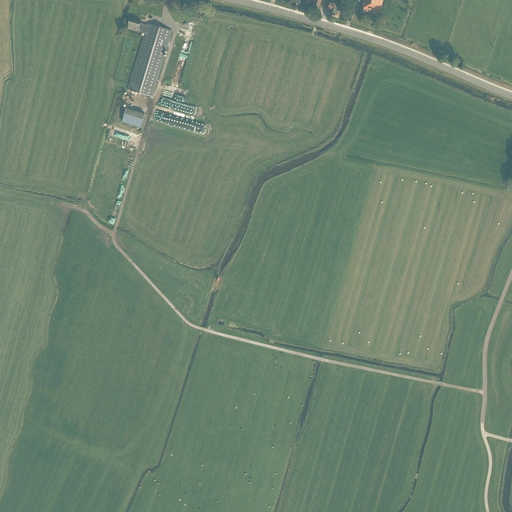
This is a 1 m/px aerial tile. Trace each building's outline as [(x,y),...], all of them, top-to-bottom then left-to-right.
[(314,0),(313,6),(319,8),(321,0),(314,0)] [(331,15),(338,17),(343,0),(327,0),(325,9),(329,10),(329,11),(332,11),(331,15)] [(374,13),(380,14),(383,0),(363,0),(360,12),(365,14),(366,12),(374,14),(374,13)] [(128,90),(152,97),(172,31),(148,24),(147,26),(140,24),(141,22),(136,20),(136,21),(130,19),(128,26),(142,31),(141,33),(145,34),(128,90)] [(122,123),(141,128),(145,115),(126,109),(122,123)]
